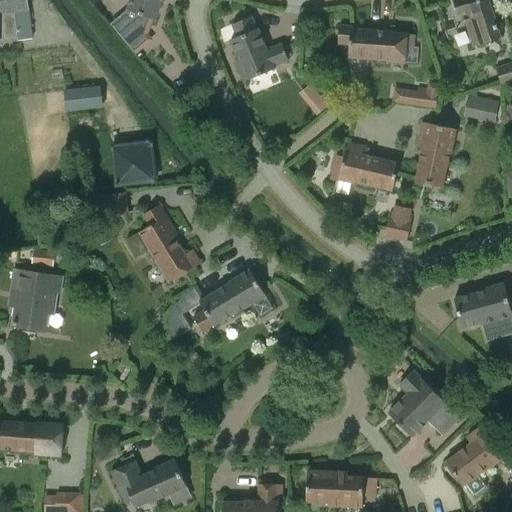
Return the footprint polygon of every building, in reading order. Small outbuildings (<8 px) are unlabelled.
[(0,0),(0,43),(32,40),(27,0),(0,0)] [(134,21),(119,33),(135,53),(150,40),(144,33),(147,30),(148,30),(152,19),(155,20),(162,0),(130,0),(127,10),(137,13),(134,21)] [(499,40),(486,0),(457,0),(451,2),(457,18),(462,17),(472,49),(499,40)] [(246,17),(226,26),(231,38),(230,39),(238,59),(235,61),(243,81),(274,68),(273,66),(285,60),(279,44),(266,49),(258,28),(252,30),(246,17)] [(348,59),(386,62),(386,64),(405,65),(407,36),(390,35),(390,33),(351,30),(352,28),(339,27),(338,46),(349,47),(348,59)] [(392,102),(435,108),(438,84),(429,83),(428,89),(419,88),(418,92),(394,88),(392,102)] [(64,90),(64,91),(66,112),(102,108),(99,86),(64,90)] [(321,96),(309,106),(317,116),(332,103),(324,94),(321,96)] [(417,148),(422,150),(415,184),(425,186),(425,189),(432,190),(432,188),(442,190),(450,156),(451,156),(456,132),(426,126),(422,125),(417,148)] [(116,143),(117,184),(161,183),(160,142),(116,143)] [(335,155),(330,178),(354,184),(355,182),(393,191),(399,163),(361,153),(362,146),(347,143),(344,157),(335,155)] [(126,192),(97,194),(99,216),(128,213),(126,192)] [(411,218),(410,218),(411,210),(394,206),(392,214),(391,213),(386,237),(406,241),(411,218)] [(140,235),(149,251),(169,284),(193,270),(200,265),(193,252),(185,256),(176,242),(178,241),(159,208),(144,217),(150,228),(140,235)] [(54,252),(33,250),(32,264),(53,265),(54,252)] [(244,311),(254,305),(261,317),(273,310),(260,288),(264,286),(254,269),(250,271),(228,284),(229,285),(199,303),(204,312),(193,318),(202,334),(213,327),(214,328),(244,310),(244,311)] [(12,326),(45,331),(48,313),(53,314),(56,293),(59,293),(62,278),(14,271),(9,306),(15,307),(12,326)] [(486,290),(454,299),(457,310),(456,311),(457,317),(459,317),(462,328),(481,323),(481,325),(483,324),(511,316),(511,295),(507,296),(504,283),(486,288),(486,290)] [(409,394),(390,414),(414,436),(428,421),(443,435),(461,416),(413,373),(400,386),(409,394)] [(0,450),(34,454),(34,455),(60,457),(63,425),(37,423),(37,424),(0,421),(0,450)] [(471,443),(446,462),(463,486),(465,485),(474,497),(486,487),(477,475),(488,467),(490,468),(506,456),(498,445),(499,444),(496,439),(494,440),(483,425),(466,438),(471,443)] [(149,504),(186,488),(173,460),(154,469),(154,471),(141,477),(134,462),(110,473),(125,505),(132,502),(135,508),(148,502),(149,504)] [(346,474),(307,472),(305,503),(327,504),(327,508),(361,510),(362,498),(375,499),(376,481),(363,480),(363,479),(346,478),(346,474)] [(281,511),(281,486),(276,486),(257,486),(257,502),(244,502),(244,503),(222,503),(222,511),(281,511)] [(57,495),(46,495),(45,511),(81,511),(80,493),(57,492),(57,495)]
